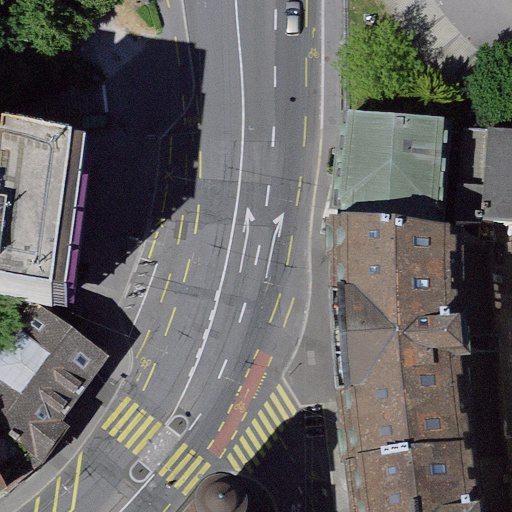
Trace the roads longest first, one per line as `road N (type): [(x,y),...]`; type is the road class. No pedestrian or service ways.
road 1 (primary): [(215,366),(254,233),(248,0)]
road 2 (primary): [(105,511),(162,455),(215,366)]
road 3 (residential): [(215,366),(271,430),(299,511)]
